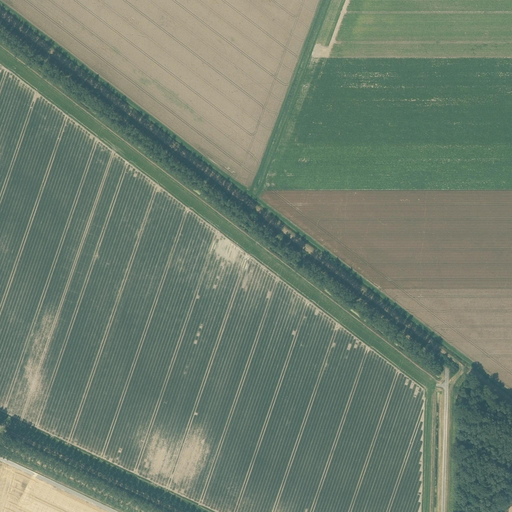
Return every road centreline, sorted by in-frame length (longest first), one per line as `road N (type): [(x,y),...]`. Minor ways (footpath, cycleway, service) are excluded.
road 1 (track): [(446,367),(0,25)]
road 2 (track): [(0,426),(183,511)]
road 3 (unclassified): [(151,511),(0,440)]
road 4 (unclassified): [(442,511),(446,367)]
